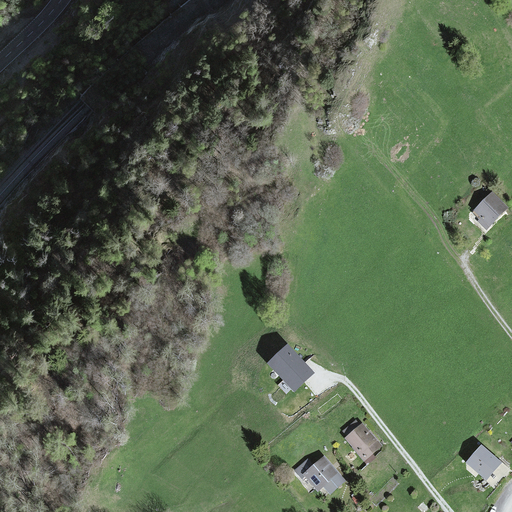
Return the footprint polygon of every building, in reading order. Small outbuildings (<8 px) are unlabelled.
[(489,197),(471,218),(487,231),(505,210),(489,197)] [(295,391),(316,372),(289,343),(269,362),(295,391)] [(379,447),(360,428),(344,444),(363,463),(379,447)] [(321,450),(296,472),(314,493),(320,488),(330,498),(348,482),(321,450)] [(478,450),(464,468),(486,486),(500,467),(478,450)]
